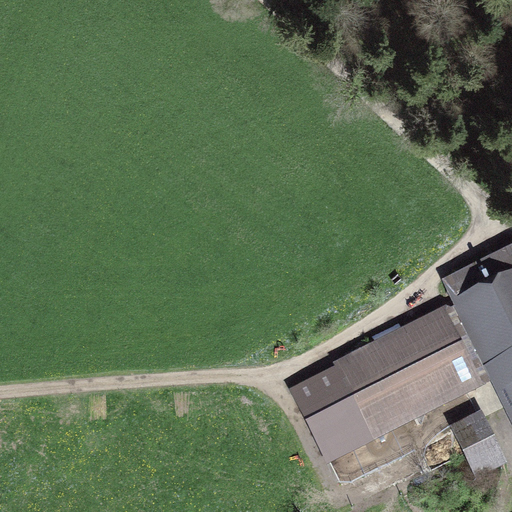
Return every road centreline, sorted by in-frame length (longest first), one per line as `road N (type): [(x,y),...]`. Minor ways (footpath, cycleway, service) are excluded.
road 1 (track): [(0,396),(284,371),(421,301),(501,219)]
road 2 (track): [(511,226),(325,54),(280,0)]
